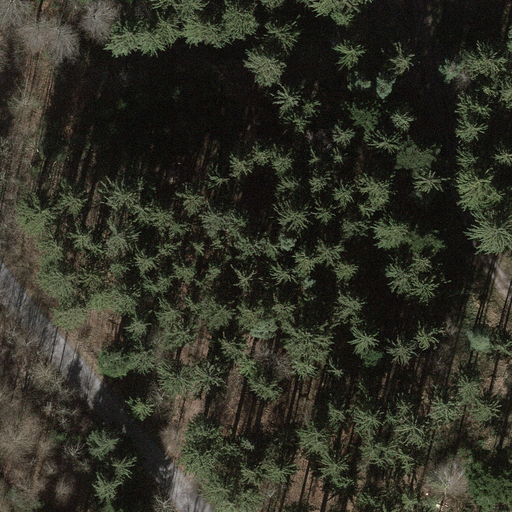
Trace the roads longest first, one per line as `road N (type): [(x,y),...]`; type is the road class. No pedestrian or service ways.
road 1 (track): [(430,0),(485,268),(511,322)]
road 2 (tertiary): [(0,279),(192,511)]
